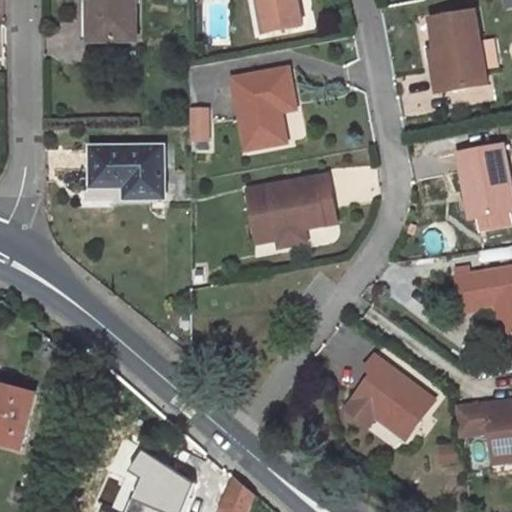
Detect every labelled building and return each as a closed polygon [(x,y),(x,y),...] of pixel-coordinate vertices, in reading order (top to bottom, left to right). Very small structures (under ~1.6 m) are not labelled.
[(136,41),(135,0),(88,0),(89,41),(136,41)] [(256,0),(262,33),(301,26),(296,0),(256,0)] [(441,53),(448,92),(486,85),(474,15),(431,22),(436,54),(441,53)] [(431,55),(438,94),(448,92),(441,53),(436,54),(431,55)] [(232,78),(245,150),(286,143),(281,111),(279,102),(294,100),(288,68),(232,78)] [(281,111),(295,109),(294,100),(279,102),(281,111)] [(192,140),(209,141),(210,108),(193,108),(192,140)] [(511,226),(511,195),(504,146),(458,154),(472,234),(511,226)] [(163,197),(162,149),(94,150),(95,186),(128,185),(128,197),(163,197)] [(329,178),(248,192),(257,243),(278,240),(279,249),(307,244),(306,232),(324,229),(320,201),(332,199),(329,178)] [(332,199),(320,201),(324,229),(336,226),(332,199)] [(511,269),(455,280),(461,316),(479,312),(478,309),(495,306),(501,340),(511,337),(511,269)] [(354,402),(410,443),(439,405),(374,357),(365,370),(373,375),(354,402)] [(0,442),(21,447),(35,395),(0,385),(0,442)] [(493,455),(511,453),(511,403),(460,408),(463,437),(491,434),(493,455)] [(377,422),(371,431),(399,450),(405,441),(377,422)] [(104,511),(100,510),(98,511),(184,511),(196,484),(143,448),(127,471),(140,479),(123,511),(104,511)] [(250,511),(258,496),(236,477),(221,511),(250,511)] [(42,507),(45,495),(19,488),(16,500),(42,507)]
